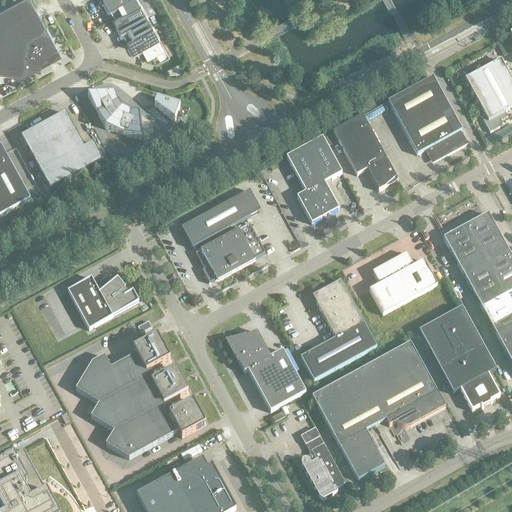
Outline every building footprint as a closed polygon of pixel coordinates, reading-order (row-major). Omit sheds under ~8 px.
[(61,53),(32,0),(13,0),(0,7),(0,70),(23,74),(61,53)] [(141,3),(139,0),(104,0),(103,1),(108,10),(113,8),(117,16),(141,3)] [(153,25),(141,3),(117,16),(114,17),(115,18),(116,21),(117,22),(115,23),(120,32),(125,30),(129,38),(153,25)] [(170,56),(153,25),(129,38),(126,39),(127,40),(128,42),(129,44),(127,45),(132,54),(137,52),(141,60),(150,56),(155,64),(170,56)] [(481,118),(490,134),(500,129),(500,128),(501,127),(502,124),(501,122),(508,119),(505,115),(511,110),(511,83),(501,62),(466,82),(484,116),(481,118)] [(462,133),(432,79),(388,104),(417,157),(426,152),(427,154),(443,159),(466,146),(459,134),(462,133)] [(114,95),(111,95),(107,88),(100,96),(88,98),(106,131),(142,141),(139,115),(122,110),(114,95)] [(175,120),(182,120),(178,112),(180,105),(156,99),(154,107),(174,124),(175,120)] [(65,114),(63,115),(54,120),(54,119),(18,138),(24,149),(26,148),(50,192),(103,163),(93,145),(84,149),(65,114)] [(398,182),(362,118),(333,134),(357,177),(367,172),(379,192),(378,192),(378,193),(385,190),(396,180),(397,183),(398,182)] [(342,175),(322,139),(286,159),(306,194),(297,199),(312,226),(339,211),(324,185),(342,175)] [(0,218),(30,202),(1,148),(0,148),(0,218)] [(249,193),(181,230),(192,250),(205,243),(208,248),(195,255),(204,271),(202,272),(209,285),(216,281),(218,284),(255,263),(254,261),(265,255),(249,226),(237,232),(234,227),(260,213),(249,193)] [(511,260),(488,216),(466,228),(443,241),(511,366),(511,260)] [(403,258),(389,265),(376,273),(373,275),(379,287),(369,293),(383,317),(437,288),(423,263),(414,268),(407,256),(404,258),(403,258)] [(130,296),(125,290),(117,280),(100,295),(91,280),(67,293),(89,332),(139,305),(133,294),(130,296)] [(335,341),(300,360),(314,384),(377,350),(340,283),(319,295),(320,298),(318,303),(316,305),(335,341)] [(419,334),(440,372),(453,396),(460,392),(472,413),(482,408),(482,409),(481,409),(482,410),(492,405),(492,404),(491,404),(490,403),(500,398),(488,376),(496,372),(462,310),(419,334)] [(142,336),(153,330),(149,323),(138,329),(142,336)] [(248,373),(271,414),(306,395),(283,353),(270,359),(256,334),(243,341),(228,345),(244,374),(248,373)] [(76,392),(99,406),(161,372),(159,368),(170,362),(167,355),(166,356),(157,339),(152,342),(151,341),(133,351),(136,357),(111,370),(104,358),(92,365),(76,392)] [(445,409),(410,345),(312,399),(358,483),(385,469),(366,433),(386,422),(389,428),(392,426),(395,427),(397,428),(399,428),(401,429),(403,429),(405,429),(407,429),(409,428),(412,428),(445,409)] [(164,376),(161,372),(99,406),(91,420),(114,434),(177,400),(188,394),(184,388),(183,388),(177,377),(178,377),(175,370),(164,376)] [(181,409),(177,400),(114,434),(106,447),(129,461),(179,434),(182,440),(194,433),(194,432),(204,426),(202,422),(203,421),(193,403),(181,409)] [(286,418),(283,413),(272,419),(275,424),(286,418)] [(67,415),(61,418),(65,425),(71,422),(67,415)] [(345,485),(315,430),(301,438),(306,446),(316,441),(320,448),(311,452),(316,460),(310,463),(309,462),(308,461),(307,461),(305,461),(304,461),(303,462),(302,462),(302,464),(301,465),(301,466),(302,467),(319,499),(320,500),(321,501),(322,501),(324,501),(325,501),(338,494),(335,490),(345,485)] [(0,464),(0,509),(43,486),(24,451),(0,464)] [(198,463),(172,478),(136,497),(144,511),(234,511),(236,511),(212,467),(203,472),(198,463)] [(56,511),(43,486),(0,509),(0,511),(56,511)]
